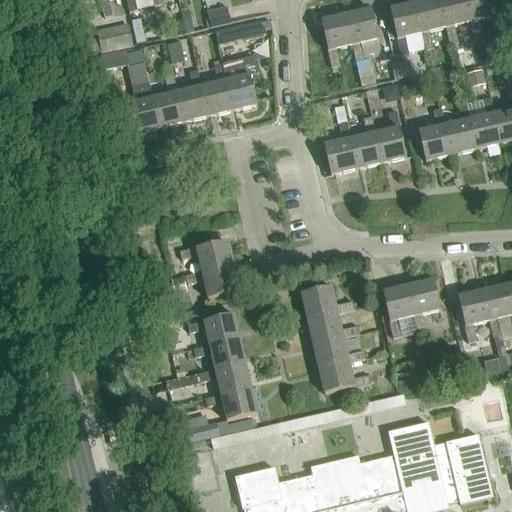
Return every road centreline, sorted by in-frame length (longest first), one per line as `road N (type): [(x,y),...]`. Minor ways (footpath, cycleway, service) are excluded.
road 1 (secondary): [(93,511),(0,117)]
road 2 (residential): [(326,250),(511,242)]
road 3 (residential): [(297,136),(235,152),(263,266)]
road 4 (residential): [(287,0),(297,136)]
